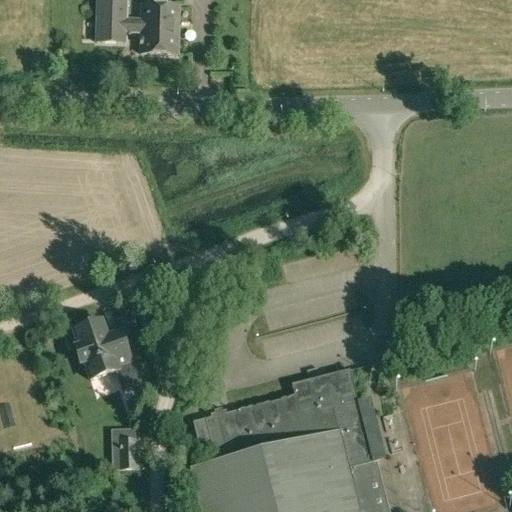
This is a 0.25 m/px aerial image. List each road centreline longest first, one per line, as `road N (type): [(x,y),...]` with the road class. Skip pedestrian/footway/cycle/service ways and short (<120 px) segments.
road 1 (tertiary): [(0,100),(379,105)]
road 2 (track): [(158,511),(161,409),(222,251)]
road 3 (residential): [(0,328),(237,245)]
road 4 (unclassified): [(237,245),(381,193),(379,105)]
road 5 (tertiary): [(379,105),(511,98)]
